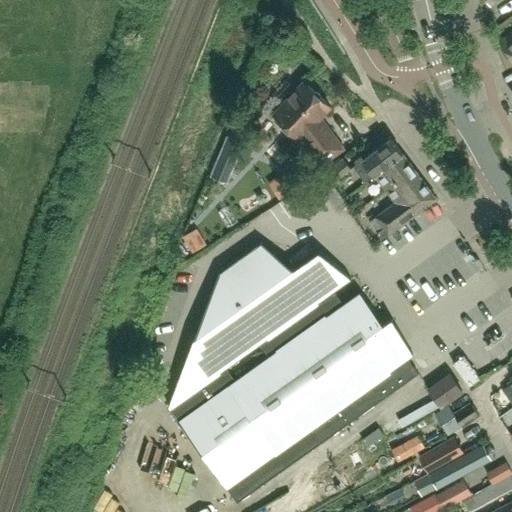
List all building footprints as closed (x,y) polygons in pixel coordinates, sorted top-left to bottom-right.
[(511,58),(511,34),(501,43),(511,58)] [(320,117),(330,105),(305,82),(275,115),(300,138),(304,134),(324,161),(344,147),(335,136),(334,137),(320,117)] [(379,179),(406,158),(391,138),(354,166),(366,182),(376,175),(379,179)] [(393,199),(421,178),(406,158),(379,179),(393,199)] [(326,174),(335,186),(353,172),(344,160),(326,174)] [(279,200),(306,183),(298,170),(281,180),(272,167),(262,173),(279,200)] [(381,239),(434,200),(437,198),(421,178),(393,199),(396,202),(377,216),(376,217),(370,222),(377,232),(381,239)] [(334,189),(326,195),(338,211),(346,206),(334,189)] [(294,269),(262,242),(261,241),(219,271),(169,406),(237,502),(418,373),(410,362),(416,358),(413,354),(392,318),(383,324),(379,318),(360,291),(343,302),(335,290),(351,278),(319,251),(294,269)] [(453,362),(470,385),(480,378),(463,355),(453,362)] [(463,391),(450,374),(430,389),(442,406),(463,391)] [(436,414),(450,435),(462,427),(463,427),(480,416),(471,401),(453,413),(449,405),(436,414)] [(426,404),(400,419),(405,429),(432,414),(426,404)] [(419,434),(403,443),(410,456),(425,447),(419,434)] [(451,438),(419,456),(429,473),(460,456),(451,438)] [(422,497),(471,471),(463,455),(460,456),(429,473),(413,481),(422,497)] [(487,472),(493,483),(510,474),(511,473),(511,472),(506,462),(487,472)] [(511,478),(510,474),(493,483),(461,500),(468,511),(511,488),(511,478)] [(463,480),(427,500),(433,511),(438,511),(471,495),(463,480)] [(400,488),(386,495),(390,504),(404,496),(400,488)]
